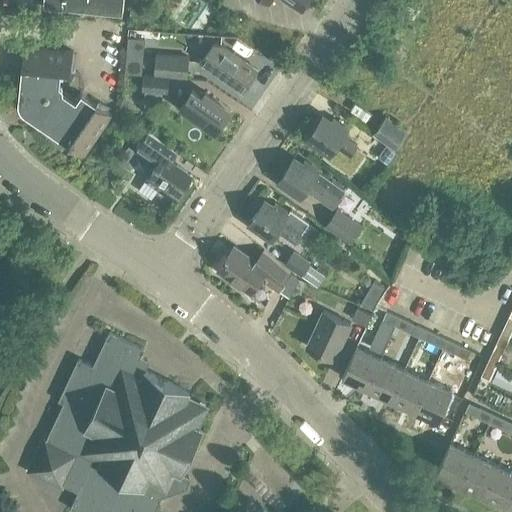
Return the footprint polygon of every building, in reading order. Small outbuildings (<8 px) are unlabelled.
[(124,12),(125,0),(32,0),(32,3),(124,12)] [(264,0),(270,4),(272,0),(285,0),(300,10),(306,0),(264,0)] [(214,44),(201,63),(243,93),(258,71),(221,45),(214,44)] [(60,88),(59,87),(61,71),(72,72),(74,53),(25,48),(19,102),(25,103),(28,109),(25,115),(85,156),(112,115),(82,95),(76,103),(62,94),(63,93),(63,92),(63,91),(62,90),(62,89),(61,88),(60,88)] [(157,56),(156,76),(187,78),(189,59),(157,56)] [(144,58),(127,57),(125,75),(143,76),(144,58)] [(145,77),(143,91),(169,94),(170,79),(145,77)] [(193,91),(180,108),(193,116),(192,118),(201,124),(202,122),(216,132),(231,110),(206,93),(203,98),(193,91)] [(324,117),(308,140),(330,156),(337,146),(350,156),(358,145),(344,136),(349,129),(335,120),(332,123),(324,117)] [(149,133),(136,152),(156,166),(146,180),(176,201),(193,176),(172,162),(177,154),(149,133)] [(397,154),(386,146),(377,158),(389,166),(397,154)] [(295,160),(279,182),(301,198),(307,189),(333,207),(345,190),(319,172),(306,162),(303,166),(295,160)] [(294,209),(290,214),(276,205),(274,208),(266,202),(250,225),(272,240),(278,231),(296,244),(311,222),(294,209)] [(364,225),(339,207),(327,225),(352,243),(364,225)] [(234,248),(218,271),(251,294),(260,281),(278,293),(291,273),(264,252),(256,263),(234,248)] [(295,252),(285,266),(302,277),(311,263),(295,252)] [(372,316),(357,309),(352,320),(366,327),(371,318),(372,316)] [(324,312),(307,348),(334,361),(351,325),(324,312)] [(400,319),(386,313),(382,322),(395,328),(400,319)] [(511,318),(509,317),(503,330),(511,335),(511,333),(511,318)] [(400,319),(395,328),(409,334),(413,325),(400,319)] [(140,359),(145,350),(109,333),(93,367),(78,360),(58,402),(63,404),(32,471),(78,493),(70,510),(73,511),(155,511),(161,499),(187,490),(186,489),(182,477),(204,431),(194,427),(201,410),(185,403),(190,393),(145,372),(140,359)] [(447,341),(434,335),(430,344),(443,350),(447,341)] [(460,348),(447,341),(443,350),(456,356),(460,348)] [(366,390),(381,358),(357,347),(342,379),(366,390)] [(493,351),(487,364),(496,368),(502,355),(493,351)] [(404,369),(381,358),(366,390),(389,401),(404,369)] [(487,364),(480,377),(489,381),(496,368),(487,364)] [(404,369),(389,401),(413,413),(428,381),(404,369)] [(511,376),(498,370),(492,382),(511,391),(511,376)] [(428,381),(413,413),(437,424),(452,392),(428,381)] [(488,424),(492,415),(479,409),(475,418),(488,424)] [(492,415),(488,424),(501,430),(505,422),(492,415)] [(436,475),(459,486),(474,455),(451,444),(436,475)] [(497,466),(474,455),(459,486),(483,497),(497,466)] [(483,497),(507,508),(511,496),(511,472),(497,466),(483,497)]
